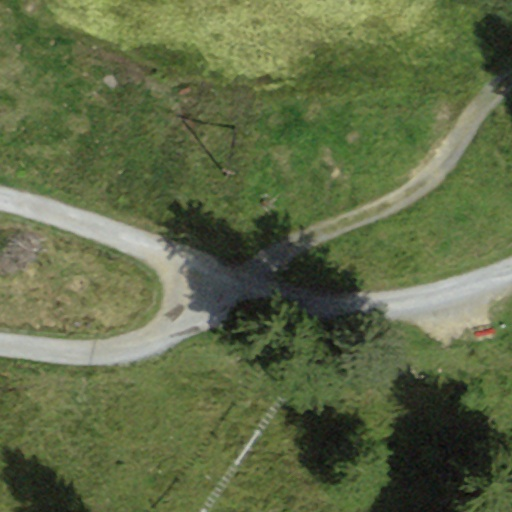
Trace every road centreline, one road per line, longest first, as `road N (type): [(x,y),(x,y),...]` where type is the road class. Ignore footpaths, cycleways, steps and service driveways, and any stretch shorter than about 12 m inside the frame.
road 1 (track): [(511,78),(480,102),(460,144),(426,183),(195,300)]
road 2 (track): [(511,269),(389,307),(195,300)]
road 3 (track): [(195,300),(155,253),(0,201)]
road 4 (track): [(195,300),(170,328),(128,349),(0,349)]
